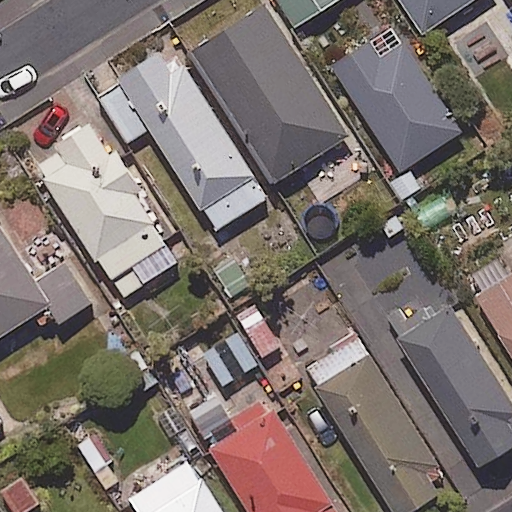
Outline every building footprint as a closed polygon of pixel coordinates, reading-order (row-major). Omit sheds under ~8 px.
[(352,131),(268,0),(265,0),(194,45),(278,178),(352,131)] [(332,0),(282,0),(298,23),(332,0)] [(470,0),(406,0),(425,29),(470,0)] [(382,55),(373,40),(334,64),(398,169),(464,128),(409,38),(382,55)] [(101,98),(127,139),(153,124),(215,227),(264,197),(199,84),(174,40),(123,71),(129,81),(101,98)] [(102,112),(62,136),(68,146),(39,164),(120,296),(181,258),(138,187),(145,183),(102,112)] [(0,333),(49,302),(61,321),(95,298),(68,258),(41,276),(0,213),(0,333)] [(511,243),(461,275),(511,358),(511,243)] [(511,441),(511,407),(447,298),(390,332),(470,466),(511,441)] [(283,343),(259,302),(239,313),(264,355),(283,343)] [(401,511),(453,481),(364,333),(311,364),(400,511),(401,511)] [(234,418),(218,392),(190,410),(253,511),(343,511),(344,511),(271,395),(234,418)] [(230,511),(192,452),(126,495),(136,511),(230,511)] [(26,466),(0,481),(0,482),(17,511),(37,511),(49,505),(26,466)]
